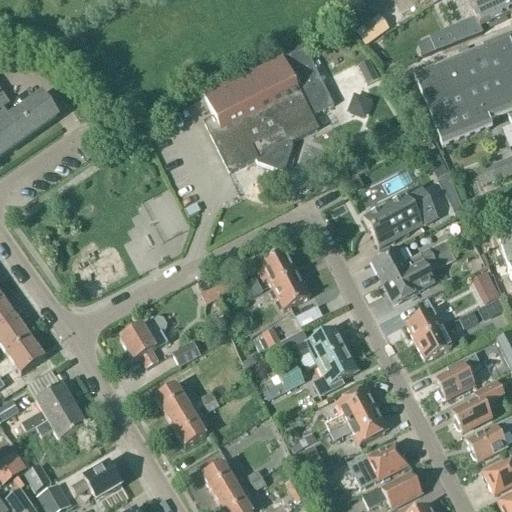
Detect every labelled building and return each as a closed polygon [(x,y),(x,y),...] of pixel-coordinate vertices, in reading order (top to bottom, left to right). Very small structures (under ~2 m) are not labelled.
[(464,41),(479,34),(478,31),(511,15),(511,7),(508,0),(490,0),(469,10),(474,22),(458,29),(464,41)] [(418,62),(450,49),(444,34),(419,44),(415,55),(418,62)] [(414,82),(414,83),(426,113),(442,152),(489,133),(487,126),(488,126),(507,118),(510,126),(509,126),(511,134),(511,38),(482,51),(484,55),(458,65),(414,82)] [(333,110),(304,53),(232,88),(231,86),(201,101),(201,102),(203,101),(213,123),(204,128),(228,177),(254,164),(256,168),(276,175),(277,172),(282,169),(285,170),(292,150),(290,147),(316,134),(310,121),(333,110)] [(366,89),(377,83),(368,65),(357,70),(366,89)] [(10,121),(4,113),(3,111),(9,107),(0,94),(0,160),(56,121),(41,100),(10,121)] [(352,98),(350,112),(368,115),(371,101),(352,98)] [(429,144),(418,150),(422,158),(433,152),(429,144)] [(493,185),(511,177),(511,160),(488,170),(493,185)] [(344,171),(349,182),(367,174),(362,163),(344,171)] [(452,189),(442,195),(455,219),(462,215),(452,189)] [(378,253),(436,223),(420,192),(362,222),(378,253)] [(506,274),(511,271),(511,231),(493,239),(506,274)] [(428,252),(412,260),(413,261),(417,269),(421,267),(432,261),(428,252)] [(438,269),(453,261),(449,252),(432,261),(421,267),(426,276),(438,269)] [(417,269),(413,261),(402,267),(395,253),(371,266),(382,287),(417,269)] [(283,281),(294,275),(285,256),(254,272),(262,287),(266,285),(270,292),(285,284),(283,281)] [(417,269),(382,287),(394,309),(432,288),(426,276),(421,267),(417,269)] [(285,284),(270,292),(282,316),(309,302),(294,275),(283,281),(285,284)] [(257,284),(248,289),(254,301),(263,296),(257,284)] [(212,292),(217,302),(231,295),(226,285),(212,292)] [(204,309),(217,302),(212,292),(199,299),(204,309)] [(493,293),(481,300),(486,309),(498,303),(493,293)] [(0,330),(14,321),(1,302),(0,302),(0,330)] [(414,347),(441,333),(431,314),(404,329),(414,347)] [(0,351),(6,359),(29,343),(16,325),(25,319),(22,315),(14,321),(0,330),(0,351)] [(460,323),(458,324),(463,333),(476,326),(472,317),(470,317),(460,323)] [(166,348),(160,338),(162,335),(163,333),(165,329),(161,323),(157,322),(154,322),(151,323),(117,343),(132,367),(139,363),(145,373),(156,367),(150,356),(154,354),(164,348),(165,349),(166,348)] [(317,369),(345,354),(333,332),(295,352),(300,362),(310,356),(317,369)] [(267,352),(277,347),(271,333),(261,338),(267,352)] [(441,333),(414,347),(423,365),(450,351),(441,333)] [(502,359),(511,353),(511,334),(494,343),(502,359)] [(277,347),(282,357),(307,345),(302,335),(277,347)] [(29,343),(6,359),(20,380),(43,363),(29,343)] [(179,371),(200,358),(192,345),(171,358),(179,371)] [(345,354),(317,369),(323,382),(312,388),(319,401),(342,389),(340,385),(356,376),(345,354)] [(444,406),(474,391),(467,378),(480,372),(473,358),(459,365),(461,370),(433,384),(438,393),(437,396),(441,404),(444,404),(444,406)] [(280,388),(298,378),(293,370),(254,389),(259,398),(280,388)] [(298,378),(280,388),(284,395),(302,386),(298,378)] [(170,430),(196,414),(192,407),(186,410),(174,389),(153,402),(170,430)] [(36,433),(73,411),(61,390),(35,405),(43,419),(21,431),(26,439),(36,433)] [(461,437),(490,423),(484,410),(501,402),(495,390),(474,400),(477,406),(451,418),(455,426),(454,428),(457,436),(460,436),(461,437)] [(329,438),(374,414),(369,405),(369,401),(367,397),(364,396),(363,393),(335,407),(342,420),(324,430),(329,438)] [(208,418),(219,411),(209,396),(199,403),(208,418)] [(0,426),(0,427),(18,416),(12,405),(0,412),(0,426)] [(36,433),(41,442),(53,435),(59,447),(85,431),(73,411),(36,433)] [(196,414),(170,430),(184,453),(205,440),(196,425),(201,422),(196,414)] [(374,414),(329,438),(332,446),(351,437),(357,450),(385,436),(384,433),(385,430),(382,425),(379,425),(374,414)] [(489,461),(505,452),(499,440),(511,433),(511,420),(480,437),(481,439),(466,447),(470,454),(469,458),(472,464),(475,465),(476,466),(489,460),(489,461)] [(354,466),(347,470),(359,495),(377,485),(406,471),(403,466),(404,464),(401,459),(399,458),(395,450),(366,464),(365,461),(354,466)] [(295,468),(308,461),(304,453),(292,460),(295,468)] [(493,500),(511,490),(511,457),(508,460),(510,464),(482,478),(487,488),(486,490),(489,496),(492,497),(493,500)] [(26,475),(18,462),(11,466),(9,462),(0,468),(0,486),(3,491),(26,475)] [(95,504),(119,489),(106,467),(82,482),(70,490),(75,499),(88,492),(95,504)] [(217,508),(244,493),(239,484),(233,488),(221,467),(200,480),(217,508)] [(33,497),(50,487),(40,470),(23,480),(33,497)] [(246,482),(250,489),(261,483),(257,476),(246,482)] [(388,511),(395,511),(421,499),(419,496),(420,493),(417,487),(414,486),(409,477),(379,493),(361,503),(366,511),(370,511),(385,504),(388,511)] [(319,482),(310,487),(315,497),(325,492),(319,482)] [(265,490),(261,483),(250,489),(255,496),(265,490)] [(64,511),(70,509),(58,488),(54,491),(53,490),(36,501),(43,511),(64,511)] [(9,511),(32,511),(33,511),(20,493),(4,504),(9,511)] [(244,493),(217,508),(219,511),(248,511),(243,504),(248,501),(244,493)] [(511,511),(511,500),(498,508),(500,511),(511,511)]
